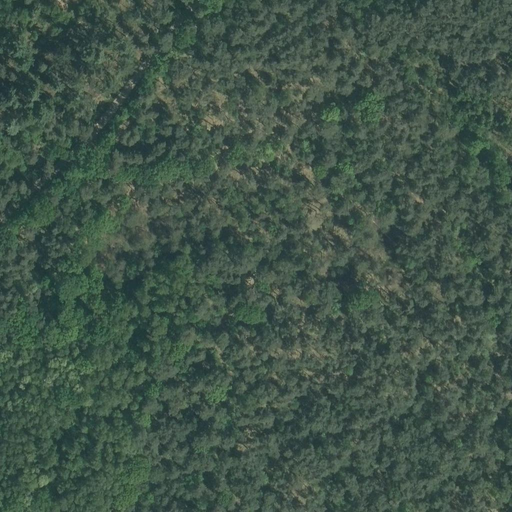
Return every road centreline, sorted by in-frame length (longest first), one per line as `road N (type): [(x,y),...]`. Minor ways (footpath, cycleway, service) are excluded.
road 1 (track): [(511,306),(421,193),(367,169),(273,142),(107,148),(79,138)]
road 2 (track): [(79,138),(189,0)]
